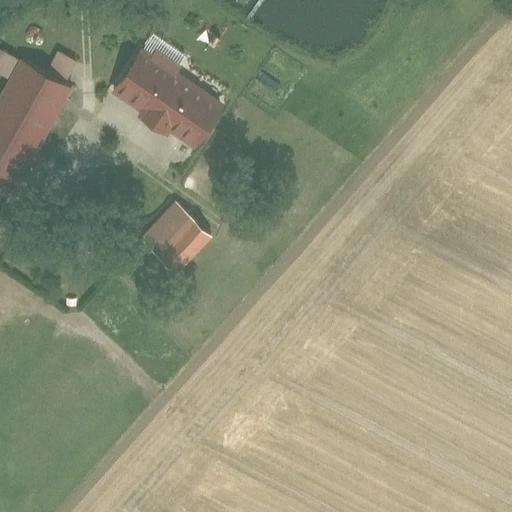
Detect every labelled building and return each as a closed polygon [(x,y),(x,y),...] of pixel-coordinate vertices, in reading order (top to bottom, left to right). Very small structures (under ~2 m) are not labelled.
[(162,52),(148,42),(118,84),(206,146),(236,104),(187,69),(190,65),(166,47),(162,52)] [(81,61),(63,50),(53,67),(71,78),(81,61)] [(0,97),(0,172),(15,182),(42,137),(48,140),(79,87),(25,55),(0,97)] [(82,216),(56,202),(39,234),(65,248),(82,216)] [(214,237),(178,202),(149,232),(185,267),(214,237)]
